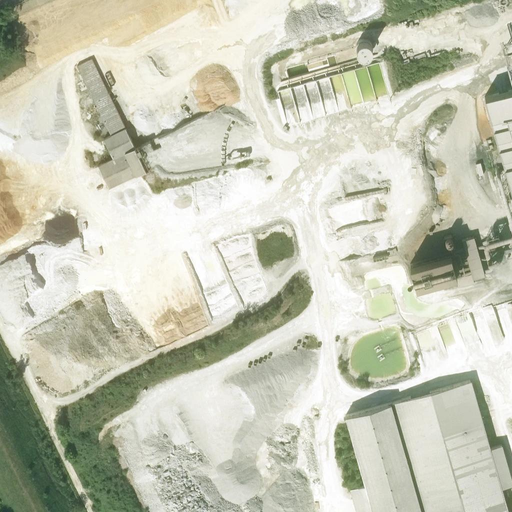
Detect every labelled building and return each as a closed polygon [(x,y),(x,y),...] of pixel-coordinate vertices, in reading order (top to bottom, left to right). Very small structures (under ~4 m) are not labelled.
[(122,0),(122,12),(138,12),(138,0),(122,0)] [(178,9),(147,16),(155,53),(167,56),(167,59),(173,70),(182,72),(177,75),(179,82),(180,81),(188,84),(190,75),(192,75),(190,69),(191,69),(201,67),(199,59),(200,55),(198,51),(197,47),(193,39),(189,38),(180,43),(174,33),(174,32),(170,31),(171,27),(178,23),(176,16),(178,9)] [(97,56),(80,63),(111,135),(107,136),(116,157),(102,163),(112,186),(154,168),(144,145),(137,148),(97,56)] [(299,118),(392,98),(384,61),(367,65),(366,60),(312,72),(314,81),(302,83),(301,78),(283,82),(285,89),(280,90),(285,111),(294,109),(293,105),(291,106),(289,100),(294,99),(299,118)] [(511,89),(485,97),(511,193),(511,89)] [(160,149),(170,143),(160,123),(150,128),(160,149)] [(0,170),(21,160),(14,148),(11,149),(7,141),(0,144),(0,170)] [(411,263),(417,287),(458,278),(459,284),(490,277),(487,267),(492,266),(487,241),(480,242),(477,232),(444,240),(448,254),(411,263)] [(507,511),(498,480),(511,476),(503,447),(490,451),(470,380),(346,415),(365,484),(350,488),(356,511),(507,511)]
